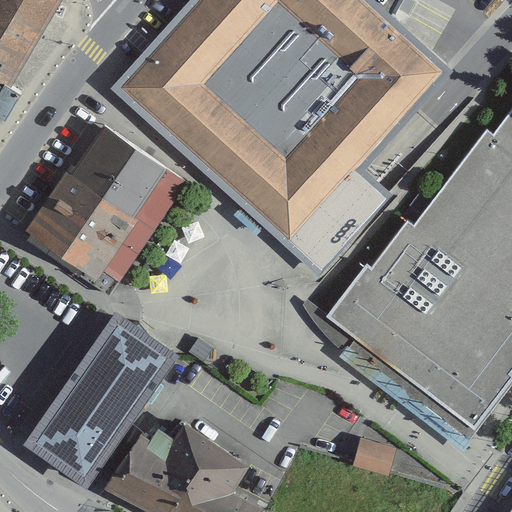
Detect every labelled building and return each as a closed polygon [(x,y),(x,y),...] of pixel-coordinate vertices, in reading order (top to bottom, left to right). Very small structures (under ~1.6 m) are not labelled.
[(0,0),(0,115),(5,119),(18,96),(8,90),(61,0),(0,0)] [(369,0),(202,0),(126,84),(206,157),(260,207),(295,235),(445,68),(369,0)] [(400,221),(329,316),(412,377),(471,421),(511,366),(511,104),(422,225),(400,221)] [(106,124),(32,230),(81,264),(115,288),(189,181),(106,124)] [(113,304),(25,434),(89,477),(177,347),(113,304)] [(135,435),(108,482),(160,511),(263,511),(267,506),(233,487),(249,458),(178,418),(160,450),(135,435)] [(390,471),(398,442),(360,433),(352,462),(390,471)]
